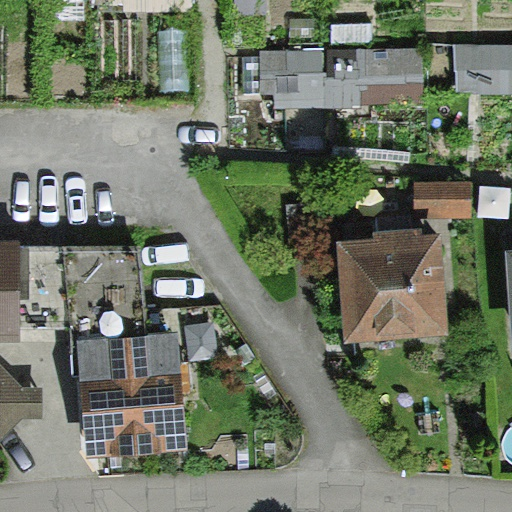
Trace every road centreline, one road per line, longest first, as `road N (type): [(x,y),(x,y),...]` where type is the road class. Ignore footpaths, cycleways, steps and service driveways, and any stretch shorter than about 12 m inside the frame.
road 1 (residential): [(511,502),(346,478),(0,499)]
road 2 (unknown): [(67,495),(61,370)]
